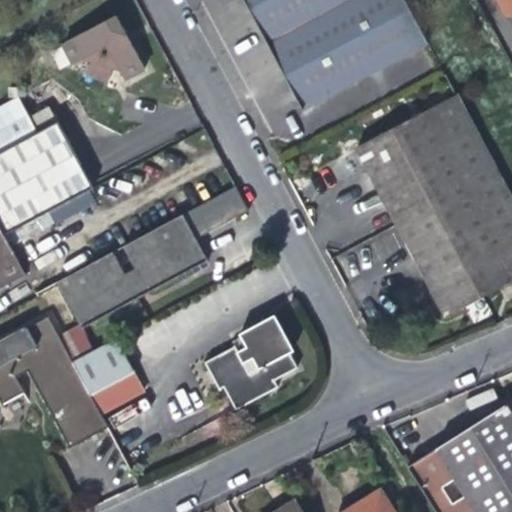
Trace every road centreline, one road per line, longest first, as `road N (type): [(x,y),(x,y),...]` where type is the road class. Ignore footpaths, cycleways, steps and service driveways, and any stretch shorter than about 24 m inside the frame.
road 1 (residential): [(159,0),(374,398)]
road 2 (residential): [(374,398),(125,511)]
road 3 (residential): [(511,342),(374,398)]
